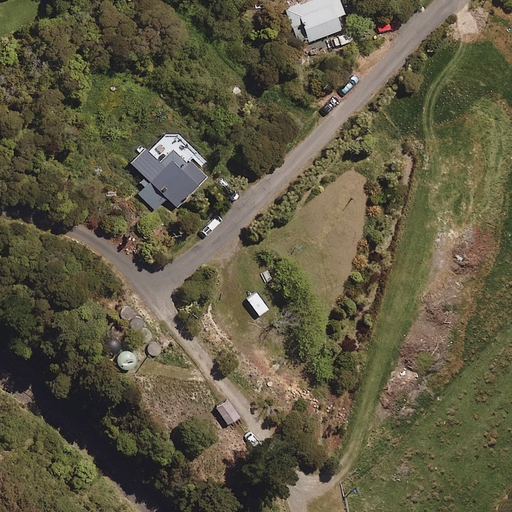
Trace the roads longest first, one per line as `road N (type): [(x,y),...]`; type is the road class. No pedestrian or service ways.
road 1 (residential): [(0,204),(70,224),(145,272),(174,271),(286,171),(451,0)]
road 2 (track): [(299,511),(280,440),(160,302),(160,274)]
